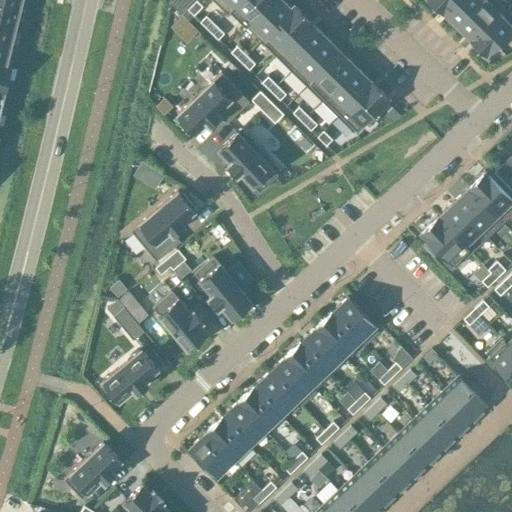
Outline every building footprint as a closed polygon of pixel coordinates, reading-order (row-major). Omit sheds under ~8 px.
[(194,0),(187,8),(193,14),(202,5),(197,0),(194,0)] [(229,8),(237,0),(214,0),(226,12),(229,8)] [(245,23),(267,0),(237,0),(229,8),(245,23)] [(260,39),(294,4),(293,4),(291,6),(284,0),(267,0),(245,23),(259,37),(258,38),(260,39)] [(432,0),(442,9),(450,0),(432,0)] [(456,23),(478,0),(450,0),(442,9),(456,23)] [(471,38),(503,5),(497,0),(478,0),(456,23),(471,38)] [(19,8),(0,3),(0,21),(15,25),(19,8)] [(275,54),(309,19),(294,4),(260,39),(275,54)] [(511,26),(511,14),(503,5),(471,38),(486,53),(501,37),(505,40),(511,32),(511,27),(511,26)] [(200,20),(209,29),(215,23),(206,14),(200,20)] [(290,69),(325,34),(309,19),(275,54),(290,69)] [(0,21),(0,39),(11,42),(15,25),(0,21)] [(224,32),(215,23),(209,29),(218,38),(224,32)] [(306,84),(340,50),(325,34),(290,69),(306,84)] [(11,42),(0,39),(0,57),(11,60),(11,59),(7,58),(11,42)] [(246,53),(237,44),(231,51),(240,59),(246,53)] [(321,100),(356,65),(340,50),(306,84),(321,100)] [(255,62),(246,53),(240,59),(249,68),(255,62)] [(0,75),(7,77),(11,60),(0,57),(0,75)] [(337,115),(371,80),(356,65),(321,100),(337,115)] [(206,121),(208,124),(219,114),(226,121),(249,100),(221,71),(177,113),(194,132),(206,121)] [(277,83),(268,75),(262,81),(270,90),(277,83)] [(387,96),(371,80),(337,115),(353,131),(368,115),(372,118),(382,108),(378,104),(387,96)] [(286,92),(277,83),(270,90),(279,98),(286,92)] [(254,95),(262,103),(268,97),(259,89),(254,95)] [(301,120),(307,114),(298,105),(292,111),(301,120)] [(316,122),(307,114),(301,120),(310,129),(316,122)] [(331,137),(322,127),(316,133),(325,143),(331,137)] [(237,130),(218,148),(221,151),(224,154),(229,159),(226,162),(230,166),(237,173),(239,171),(240,171),(242,173),(252,184),(259,191),(262,188),(273,177),(278,173),(271,166),(260,154),(263,150),(252,138),(248,142),(237,130)] [(508,173),(500,164),(493,170),(502,179),(508,173)] [(511,211),(511,198),(485,170),(468,185),(502,221),(511,211)] [(511,187),(511,177),(508,173),(502,179),(511,189),(511,187)] [(502,221),(468,185),(453,200),(486,236),(502,221)] [(139,221),(130,229),(146,247),(156,259),(180,239),(173,231),(184,222),(182,219),(194,209),(191,206),(194,204),(183,191),(180,193),(177,189),(139,221)] [(486,236),(453,200),(437,215),(471,251),(486,236)] [(471,251),(437,215),(421,231),(454,266),(471,251)] [(185,257),(177,248),(164,258),(170,265),(172,268),(185,257)] [(193,270),(211,292),(208,294),(218,306),(221,304),(231,315),(251,299),(213,254),(193,270)] [(170,265),(164,258),(155,266),(160,273),(170,265)] [(496,277),(505,268),(496,259),(487,268),(490,271),(496,277)] [(510,284),(511,282),(511,269),(503,278),(510,284)] [(487,286),(496,277),(490,271),(481,279),(487,286)] [(500,294),(510,284),(503,278),(494,287),(500,294)] [(129,289),(118,298),(125,306),(136,297),(129,289)] [(152,305),(186,347),(206,330),(199,322),(202,320),(192,308),(189,310),(172,289),(152,305)] [(347,295),(331,311),(357,339),(374,323),(347,295)] [(478,314),(488,305),(482,298),(472,307),(478,314)] [(113,314),(133,338),(143,329),(123,305),(113,314)] [(469,323),(478,314),(472,307),(463,317),(469,323)] [(357,339),(331,311),(315,325),(342,353),(357,339)] [(342,353),(315,325),(299,340),(326,368),(342,353)] [(511,334),(506,340),(501,335),(500,335),(511,347),(511,334)] [(511,347),(500,335),(485,350),(511,378),(511,347)] [(326,368),(299,340),(284,355),(311,383),(326,368)] [(99,382),(115,402),(133,387),(135,390),(147,380),(145,377),(157,367),(140,347),(99,382)] [(431,347),(423,355),(428,361),(437,353),(431,347)] [(311,383),(284,355),(268,370),(295,398),(311,383)] [(392,375),(401,366),(395,360),(386,369),(392,375)] [(410,368),(401,376),(407,382),(415,373),(410,368)] [(384,383),(392,375),(386,369),(378,377),(384,383)] [(295,398),(268,370),(253,385),(279,413),(295,398)] [(443,389),(470,418),(485,404),(458,375),(443,389)] [(398,390),(407,382),(401,376),(392,384),(398,390)] [(279,413),(253,385),(237,400),(264,428),(279,413)] [(455,432),(470,418),(443,389),(428,404),(455,432)] [(361,405),(370,396),(364,390),(355,399),(361,405)] [(380,396),(372,404),(377,410),(386,402),(380,396)] [(352,413),(361,405),(355,399),(347,407),(352,413)] [(264,428),(237,400),(222,414),(248,442),(264,428)] [(368,418),(377,410),(372,404),(363,412),(368,418)] [(441,446),(455,432),(428,404),(413,418),(441,446)] [(248,442),(222,414),(206,429),(233,457),(248,442)] [(426,461),(441,446),(413,418),(399,432),(426,461)] [(329,435),(339,426),(333,420),(324,428),(329,435)] [(351,424),(342,433),(347,438),(356,430),(351,424)] [(321,443),(329,435),(324,428),(315,436),(321,443)] [(216,473),(233,457),(206,429),(189,445),(216,473)] [(411,475),(426,461),(399,432),(384,446),(411,475)] [(339,447),(347,438),(342,433),(333,441),(339,447)] [(64,477),(81,496),(101,477),(104,480),(115,469),(113,467),(120,459),(102,441),(64,477)] [(396,489),(411,475),(384,446),(369,461),(396,489)] [(307,456),(301,449),(292,458),(298,464),(307,456)] [(321,453),(312,461),(318,467),(326,459),(321,453)] [(290,472),(298,464),(292,458),(284,466),(290,472)] [(318,467),(312,461),(304,469),(309,475),(318,467)] [(381,503),(396,489),(369,461),(354,475),(381,503)] [(360,511),(371,511),(381,503),(354,475),(339,489),(360,511)] [(267,494),(276,486),(270,479),(261,488),(267,494)] [(291,481),(283,489),(288,495),(297,487),(291,481)] [(150,490),(142,482),(123,500),(134,511),(132,511),(170,511),(161,502),(163,499),(152,488),(150,490)] [(259,502),(267,494),(261,488),(253,496),(259,502)] [(280,504),(288,495),(283,489),(274,498),(280,504)] [(331,511),(360,511),(339,489),(324,503),(331,511)] [(331,511),(324,503),(314,511),(331,511)]
